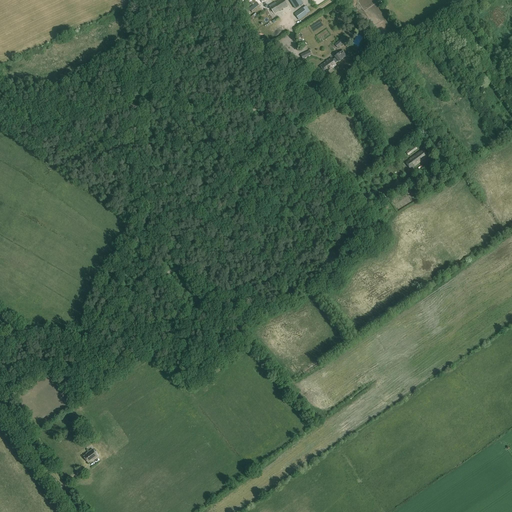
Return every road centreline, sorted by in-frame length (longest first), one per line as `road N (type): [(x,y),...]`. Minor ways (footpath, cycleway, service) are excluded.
road 1 (track): [(1,404),(154,279),(193,258),(208,198),(271,127),(255,110),(114,103),(73,114),(0,111)]
road 2 (tertiary): [(76,511),(0,402)]
